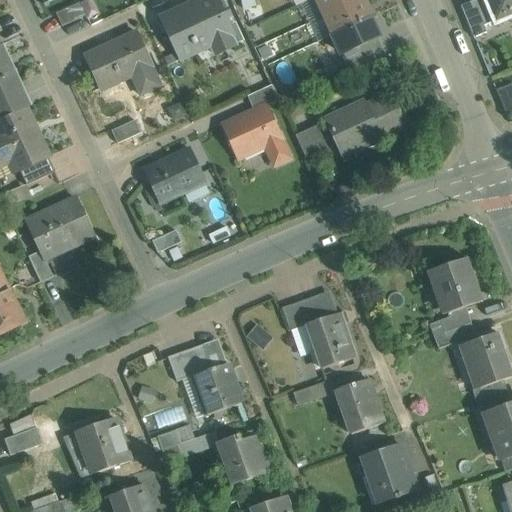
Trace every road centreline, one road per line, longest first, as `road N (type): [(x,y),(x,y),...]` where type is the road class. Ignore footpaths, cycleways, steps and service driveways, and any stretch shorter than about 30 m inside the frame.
road 1 (residential): [(165,306),(495,175)]
road 2 (residential): [(21,0),(165,306)]
road 3 (residential): [(495,175),(421,0)]
road 4 (residential): [(0,383),(165,306)]
